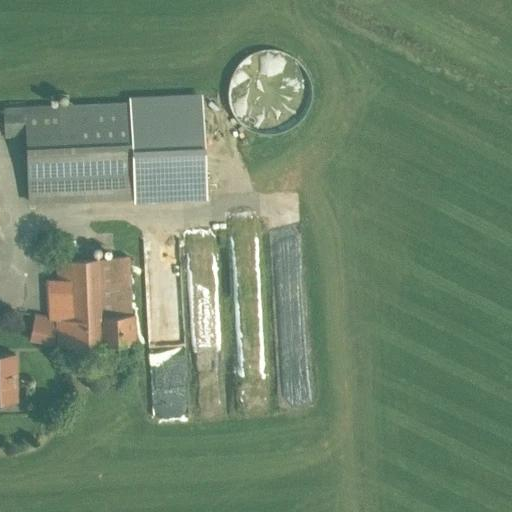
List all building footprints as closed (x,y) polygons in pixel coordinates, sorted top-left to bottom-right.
[(295,93),(314,94),(314,81),(296,81),(295,93)] [(130,97),(130,101),(2,107),(4,137),(25,136),(27,178),(28,204),(133,198),(134,202),(183,200),(206,199),(201,94),(159,95),(130,97)] [(187,244),(154,245),(157,369),(190,368),(187,244)] [(130,315),(128,256),(57,259),(59,319),(56,319),(58,347),(135,344),(134,315),(130,315)] [(0,400),(15,400),(14,355),(0,355),(0,400)]
